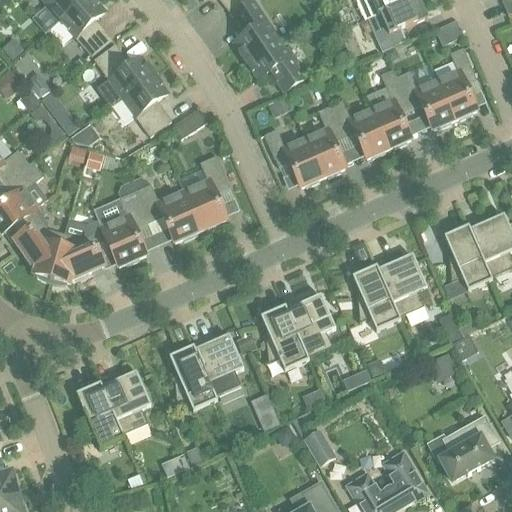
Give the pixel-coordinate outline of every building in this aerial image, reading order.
[(46,7),(60,24),(87,0),(40,0),(46,7)] [(75,40),(92,59),(111,42),(95,23),(105,14),(93,0),(87,0),(60,24),(75,40)] [(206,0),(217,0),(229,14),(247,0),(199,0),(202,3),(206,0)] [(354,0),(365,24),(380,18),(379,16),(416,0),(415,0),(354,0)] [(379,16),(380,18),(394,50),(407,44),(401,32),(425,22),(416,0),(379,16)] [(511,1),(502,6),(508,18),(511,16),(511,1)] [(234,46),(246,64),(279,42),(267,24),(253,3),(231,17),(245,38),(234,46)] [(456,24),(444,29),(447,37),(460,32),(456,24)] [(14,41),(3,50),(12,61),(23,52),(14,41)] [(270,75),(284,96),(306,82),(291,60),(292,60),(279,42),(246,64),(258,83),(270,75)] [(110,110),(122,101),(155,78),(142,60),(130,68),(116,48),(95,63),(108,82),(96,91),(110,110)] [(437,82),(455,124),(477,114),(466,89),(477,84),(463,51),(450,57),(457,73),(437,82)] [(386,56),(389,65),(398,61),(394,52),(386,56)] [(87,66),(82,59),(73,66),(78,73),(87,66)] [(0,82),(0,93),(8,103),(24,89),(11,73),(0,82)] [(371,111),(389,153),(411,143),(400,118),(411,113),(396,80),(393,73),(381,78),(391,102),(371,111)] [(396,80),(411,113),(422,108),(433,133),(455,124),(437,82),(416,91),(409,75),(396,80)] [(27,85),(40,102),(51,93),(38,76),(27,85)] [(135,119),(150,140),(171,124),(156,104),(168,96),(155,78),(122,101),(135,119)] [(53,96),(43,104),(51,116),(62,108),(53,96)] [(292,112),(287,100),(270,107),(275,119),(292,112)] [(330,109),(345,142),(356,137),(367,162),(389,153),(371,111),(350,120),(343,104),(330,109)] [(42,108),(32,116),(35,121),(45,122),(49,118),(42,108)] [(305,140),(323,182),(345,172),(334,147),(345,142),(330,109),(318,115),(325,131),(305,140)] [(172,129),(181,142),(207,125),(200,112),(172,129)] [(74,148),(86,151),(99,143),(90,130),(71,143),(74,148)] [(290,166),(301,191),(323,182),(305,140),(284,149),(277,133),(264,139),(279,171),(290,166)] [(66,140),(61,134),(51,142),(55,148),(66,140)] [(0,187),(1,189),(30,168),(18,153),(4,165),(0,159),(0,187)] [(87,166),(100,169),(104,158),(91,154),(87,166)] [(207,183),(183,194),(201,235),(226,224),(215,198),(231,192),(217,159),(200,166),(207,183)] [(24,221),(38,212),(25,193),(43,180),(33,165),(30,168),(1,189),(10,202),(0,208),(0,235),(1,237),(24,221)] [(140,180),(131,184),(135,195),(150,227),(164,221),(175,246),(201,235),(183,194),(158,204),(151,188),(149,188),(147,183),(140,180)] [(135,195),(131,184),(121,188),(118,196),(120,201),(119,202),(127,218),(101,229),(103,234),(108,245),(119,270),(146,259),(135,234),(150,227),(135,195)] [(46,285),(51,286),(65,237),(47,232),(48,225),(38,212),(24,221),(32,232),(15,244),(35,273),(34,276),(37,277),(37,280),(41,282),(46,285)] [(469,233),(490,281),(511,271),(511,261),(509,255),(511,254),(511,235),(504,218),(469,233)] [(462,281),(468,294),(492,284),(490,281),(469,233),(468,230),(444,240),(448,248),(451,286),(462,281)] [(61,288),(66,288),(67,286),(70,287),(71,284),(104,269),(95,250),(108,245),(103,234),(83,242),(65,237),(51,286),(56,287),(61,288)] [(378,273),(399,321),(424,310),(418,296),(427,291),(412,258),(378,273)] [(371,321),(376,335),(400,324),(399,321),(378,273),(376,270),(352,280),(356,288),(360,326),(371,321)] [(286,313),(307,361),(332,350),(326,336),(336,332),(321,298),(286,313)] [(279,362),(285,375),(309,364),(307,361),(286,313),(285,310),(261,320),(265,329),(268,366),(279,362)] [(476,324),(461,332),(464,339),(480,331),(476,324)] [(449,345),(462,340),(456,327),(444,333),(449,345)] [(251,335),(243,339),(250,355),(258,351),(251,335)] [(195,353),(215,401),(241,390),(235,376),(244,372),(229,338),(195,353)] [(243,339),(235,342),(242,358),(250,355),(243,339)] [(187,402),(193,415),(217,405),(215,401),(195,353),(193,350),(169,360),(173,369),(177,406),(187,402)] [(449,356),(429,367),(436,379),(456,368),(449,356)] [(384,375),(379,363),(367,368),(372,380),(384,375)] [(348,394),(370,384),(365,374),(343,384),(348,394)] [(102,390),(122,438),(148,427),(142,413),(151,409),(136,375),(102,390)] [(94,439),(100,452),(124,441),(122,438),(102,390),(100,387),(76,397),(80,406),(84,443),(94,439)] [(249,418),(258,407),(247,399),(238,410),(249,418)] [(480,472),(479,470),(492,462),(487,453),(500,446),(485,419),(445,441),(444,438),(431,446),(440,462),(445,472),(447,475),(452,484),(466,477),(468,479),(480,472)] [(287,446),(295,442),(287,428),(274,436),(278,443),(287,446)] [(305,443),(322,470),(338,461),(321,434),(305,443)] [(202,466),(196,451),(186,455),(192,470),(202,466)] [(401,511),(420,501),(417,496),(425,491),(403,456),(383,468),(396,489),(380,498),(367,477),(347,489),(360,511),(401,511)] [(190,471),(185,460),(174,464),(179,475),(190,471)] [(0,502),(18,497),(15,488),(18,487),(14,473),(0,477),(0,502)] [(135,491),(143,487),(139,476),(130,479),(135,491)] [(335,511),(321,486),(301,497),(308,510),(303,511),(335,511)] [(0,511),(25,511),(24,506),(21,507),(18,497),(0,502),(0,511)]
